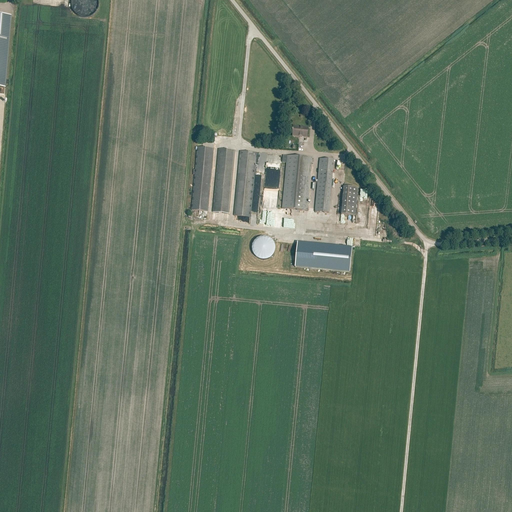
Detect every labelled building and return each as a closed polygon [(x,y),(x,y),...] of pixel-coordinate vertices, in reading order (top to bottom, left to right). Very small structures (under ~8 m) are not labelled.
[(72,0),(72,4),(75,15),(86,18),(96,14),(98,4),(97,0),(72,0)] [(293,132),(293,136),(307,138),(308,129),(294,127),(293,130),(293,132)] [(198,148),(192,211),(208,212),(214,149),(198,148)] [(219,150),(213,213),(229,214),(235,151),(219,150)] [(240,152),(234,216),(250,218),(256,153),(240,152)] [(287,163),(282,209),(307,212),(312,158),(287,156),(283,156),(282,163),(287,163)] [(320,159),(315,212),(329,214),(334,160),(320,159)] [(344,187),(341,215),(355,216),(358,188),(344,187)] [(275,252),(275,250),(275,248),(275,246),(274,244),(273,242),(272,240),(270,239),(268,238),(266,237),(264,237),(262,237),(260,238),(258,239),(256,240),(254,242),(253,243),(252,245),(252,247),(252,249),(252,252),(253,254),(254,256),(256,257),(257,259),(259,259),(261,260),(264,260),(266,260),(268,259),(270,259),(271,257),(273,256),(274,254),(275,252)] [(350,273),(352,248),(298,243),(295,268),(350,273)] [(282,270),(291,270),(291,262),(283,262),(282,270)]
